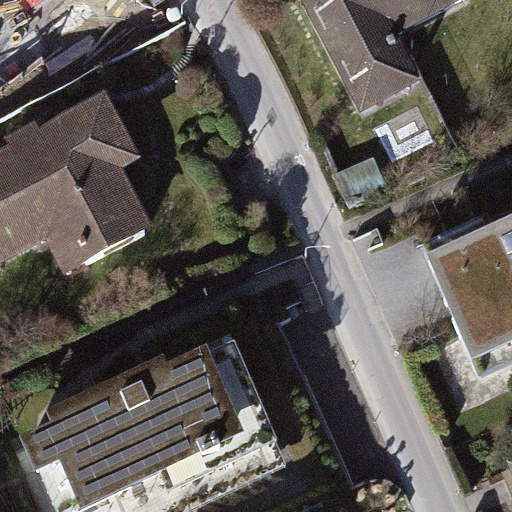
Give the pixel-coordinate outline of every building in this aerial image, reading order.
[(48,0),(0,0),(0,63),(3,68),(12,63),(18,65),(20,58),(66,31),(48,0)] [(389,42),(466,2),(465,0),(306,0),(355,93),(403,68),(389,42)] [(113,174),(131,165),(103,111),(19,155),(15,154),(16,157),(0,165),(0,261),(66,226),(88,267),(146,237),(113,174)] [(511,223),(420,263),(466,370),(511,349),(511,223)] [(225,354),(13,449),(41,511),(148,511),(271,457),(225,354)] [(511,511),(511,468),(497,474),(511,511)]
